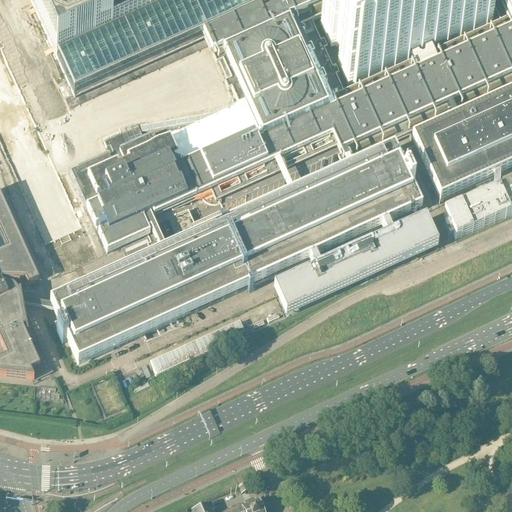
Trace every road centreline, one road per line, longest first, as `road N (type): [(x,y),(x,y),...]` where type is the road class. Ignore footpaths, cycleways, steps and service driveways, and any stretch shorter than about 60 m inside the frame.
road 1 (primary): [(511,285),(110,470),(59,479),(1,473)]
road 2 (primary): [(253,442),(511,324)]
road 3 (primary): [(117,511),(253,442)]
